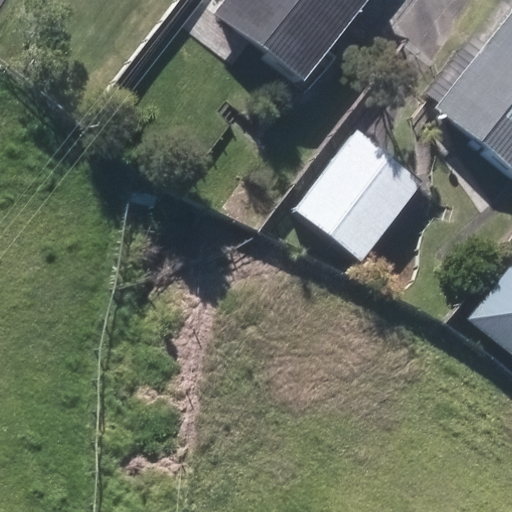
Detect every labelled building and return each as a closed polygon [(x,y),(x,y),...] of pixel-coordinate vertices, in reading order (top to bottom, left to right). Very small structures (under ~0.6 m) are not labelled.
[(215,0),(208,9),(286,69),(339,0),(215,0)] [(511,0),(509,0),(429,106),(502,163),(511,150),(511,0)] [(284,201),(349,252),(411,172),(346,121),(284,201)] [(222,206),(249,230),(270,205),(244,181),(222,206)] [(511,239),(454,312),(511,358),(511,239)]
